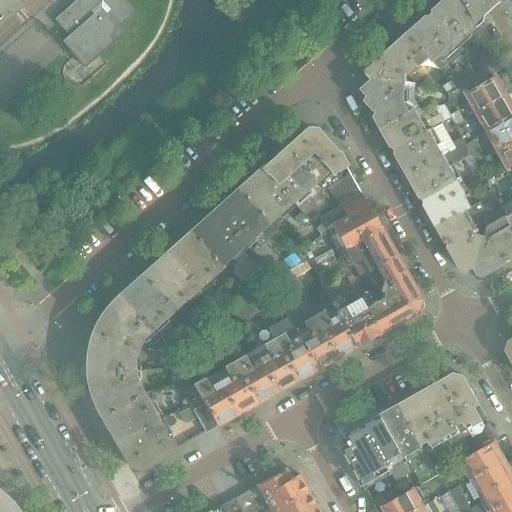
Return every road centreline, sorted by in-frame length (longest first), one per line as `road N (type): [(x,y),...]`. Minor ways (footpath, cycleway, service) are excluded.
road 1 (residential): [(4,351),(318,67)]
road 2 (residential): [(318,67),(462,322)]
road 3 (residential): [(295,416),(125,511)]
road 4 (residential): [(462,322),(295,416)]
road 5 (secondary): [(95,511),(4,351)]
road 6 (secondary): [(0,380),(74,511)]
